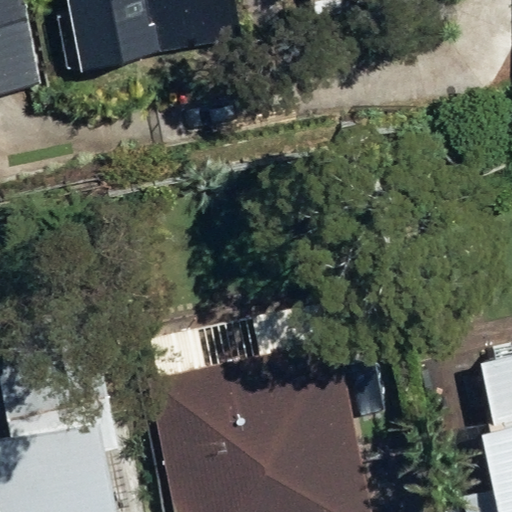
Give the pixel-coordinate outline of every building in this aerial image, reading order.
[(0,0),(0,86),(39,79),(22,0),(0,0)] [(67,0),(81,67),(243,35),(235,0),(67,0)] [(105,511),(87,412),(102,410),(79,298),(0,312),(0,511),(105,511)] [(140,368),(168,511),(362,511),(328,331),(140,368)] [(451,480),(458,511),(511,511),(511,337),(468,347),(481,405),(462,411),(476,475),(451,480)]
